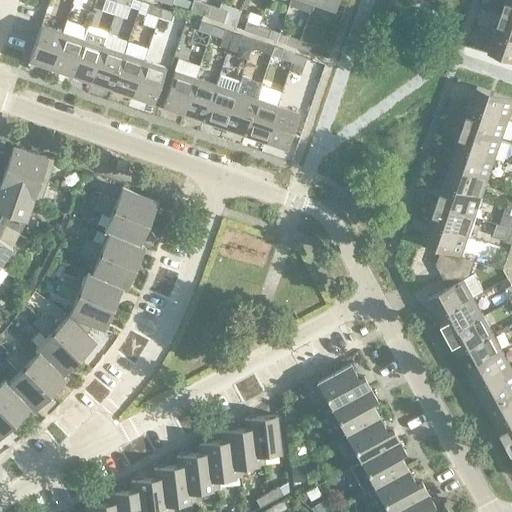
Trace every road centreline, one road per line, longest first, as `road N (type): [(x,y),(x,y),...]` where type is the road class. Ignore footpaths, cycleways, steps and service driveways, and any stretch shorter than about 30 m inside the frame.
road 1 (residential): [(370,304),(63,470)]
road 2 (residential): [(63,470),(161,314),(211,168)]
road 3 (residential): [(488,511),(370,304)]
road 4 (residential): [(370,304),(311,198),(211,168)]
road 5 (residential): [(211,168),(0,97)]
